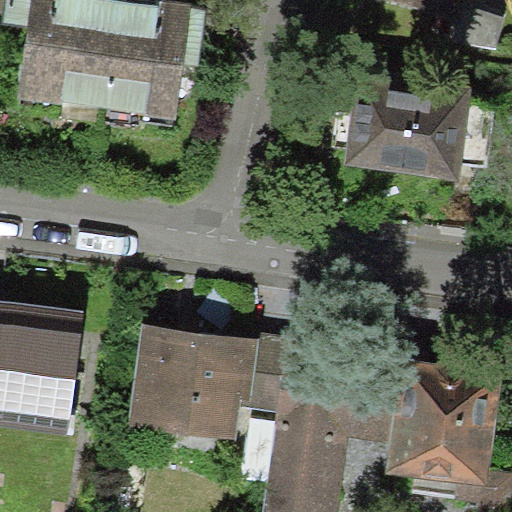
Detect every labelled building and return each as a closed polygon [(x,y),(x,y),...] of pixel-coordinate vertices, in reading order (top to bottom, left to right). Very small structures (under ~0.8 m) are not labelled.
[(184,0),(25,0),(13,97),(169,118),(184,0)] [(459,0),(392,0),(454,19),(459,0)] [(463,71),(346,63),(339,159),(456,167),(463,71)] [(79,311),(0,299),(0,421),(62,430),(79,311)] [(262,336),(138,318),(123,420),(247,438),(262,336)] [(380,351),(285,339),(264,511),(339,511),(348,442),(369,444),(380,351)] [(504,369),(407,354),(391,459),(487,474),(504,369)]
